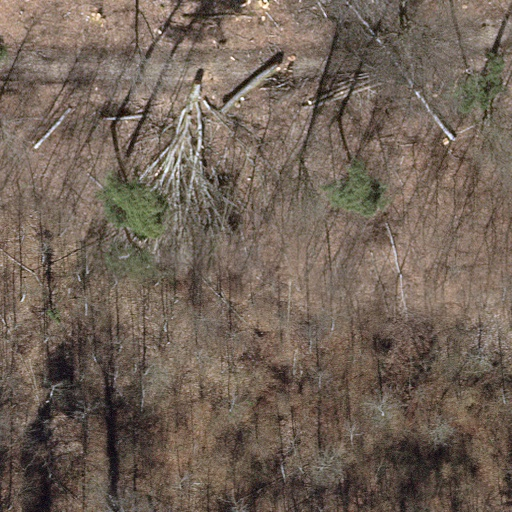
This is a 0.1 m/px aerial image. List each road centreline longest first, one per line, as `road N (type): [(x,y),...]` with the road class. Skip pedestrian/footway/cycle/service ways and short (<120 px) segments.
road 1 (track): [(0,60),(268,73),(511,38)]
road 2 (track): [(0,419),(167,511)]
